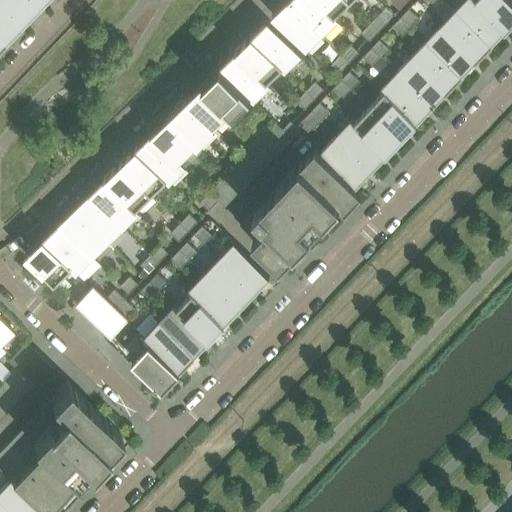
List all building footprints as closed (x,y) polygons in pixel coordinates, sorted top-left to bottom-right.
[(20,18),(1,0),(0,0),(0,31),(4,35),(20,18)] [(1,0),(20,18),(37,1),(36,0),(1,0)] [(322,33),(289,0),(286,0),(272,14),(306,49),(322,33)] [(335,16),(319,0),(289,0),(322,33),(337,18),(335,16)] [(350,1),(349,0),(319,0),(335,16),(350,1)] [(400,8),(408,0),(391,0),(400,8)] [(506,26),(479,0),(464,0),(456,9),(491,42),(506,26)] [(511,20),(511,0),(479,0),(506,26),(511,20)] [(411,26),(420,17),(409,7),(401,16),(411,26)] [(491,42),(456,9),(441,24),(476,58),(491,42)] [(379,30),(389,20),(380,11),(371,22),(379,30)] [(411,26),(401,16),(393,24),(403,34),(411,26)] [(301,53),(267,18),(251,34),(283,66),(285,69),(301,53)] [(379,30),(371,22),(361,31),(370,40),(379,30)] [(476,58),(441,24),(426,40),(461,73),(476,58)] [(267,81),(283,66),(251,34),(250,35),(253,37),(248,42),(245,40),(236,49),(267,81)] [(390,48),(380,39),(372,47),(382,57),(390,48)] [(461,73),(426,40),(411,55),(447,89),(461,73)] [(349,62),(359,51),(351,43),(341,53),(349,62)] [(373,65),(382,57),(372,47),(363,56),(373,65)] [(267,81),(236,49),(220,64),(251,96),(254,99),(270,84),(267,81)] [(340,71),(349,62),(341,53),(332,63),(340,71)] [(447,89),(411,55),(396,71),(432,105),(447,89)] [(251,96),(220,64),(204,80),(230,108),(234,112),(251,96)] [(352,88),(360,80),(350,70),(342,78),(352,88)] [(432,105),(396,71),(382,87),(384,89),(417,120),(432,105)] [(344,97),(352,88),(342,78),(334,87),(344,97)] [(230,108),(204,80),(186,97),(213,125),(230,108)] [(315,98),(324,88),(315,80),(306,90),(315,98)] [(417,120),(384,89),(369,105),(402,136),(417,120)] [(305,108),(315,98),(306,90),(296,100),(305,108)] [(213,125),(186,97),(169,114),(196,142),(213,125)] [(330,111),(320,101),(312,110),(322,119),(330,111)] [(402,136),(369,105),(355,121),(387,152),(402,136)] [(322,119),(312,110),(304,118),(314,128),(322,119)] [(196,142),(169,114),(152,131),(179,159),(196,142)] [(387,152),(355,121),(352,118),(337,134),(372,167),(387,152)] [(292,138),(300,130),(301,129),(291,120),(283,129),(292,138)] [(292,138),(283,129),(275,121),(270,127),(287,143),(292,138)] [(186,166),(179,159),(152,131),(136,146),(167,178),(170,181),(186,166)] [(372,167),(337,134),(322,149),(357,183),(372,167)] [(276,155),(259,138),(253,144),(271,161),(276,155)] [(280,264),(340,201),(345,207),(362,189),(356,184),(357,183),(322,149),(317,144),(240,225),(280,264)] [(152,193),(167,178),(136,146),(135,147),(137,149),(132,154),(130,152),(120,161),(152,193)] [(260,172),(242,156),(237,161),(254,178),(260,172)] [(152,193),(120,161),(119,162),(122,164),(117,169),(114,167),(105,176),(136,208),(152,193)] [(243,190),(226,173),(220,179),(238,195),(243,190)] [(136,208),(105,176),(90,191),(124,226),(139,211),(136,208)] [(124,226),(90,191),(74,206),(108,241),(124,226)] [(209,209),(218,199),(210,191),(200,201),(209,209)] [(108,241),(74,206),(59,221),(93,256),(108,241)] [(188,231),(198,220),(189,212),(180,222),(188,231)] [(93,256),(59,221),(43,236),(72,266),(77,271),(93,256)] [(179,240),(188,231),(180,222),(170,232),(179,240)] [(212,234),(202,225),(194,233),(204,243),(212,234)] [(72,266),(43,236),(42,237),(44,239),(39,244),(37,242),(25,253),(54,284),(72,266)] [(197,249),(187,240),(180,248),(189,258),(197,249)] [(270,275),(235,241),(219,257),(254,291),(270,275)] [(158,262),(168,252),(160,243),(150,253),(158,262)] [(189,258),(180,248),(171,257),(182,267),(189,258)] [(158,262),(150,253),(141,263),(149,272),(158,262)] [(254,291),(219,257),(204,273),(239,306),(254,291)] [(160,290),(168,281),(158,272),(149,280),(160,290)] [(239,306),(204,273),(189,288),(192,291),(225,322),(239,306)] [(129,293),(139,283),(130,274),(120,285),(129,293)] [(160,290),(149,280),(141,289),(151,298),(160,290)] [(94,317),(111,300),(107,296),(94,284),(91,286),(77,301),(78,301),(94,317)] [(115,288),(107,296),(111,300),(117,306),(125,297),(123,296),(115,288)] [(225,322),(192,291),(177,307),(210,338),(225,322)] [(129,301),(125,297),(117,306),(127,315),(135,307),(129,301)] [(128,317),(127,315),(117,306),(111,300),(94,317),(111,333),(112,334),(127,318),(128,317)] [(210,338),(177,307),(175,303),(159,320),(195,353),(210,338)] [(0,336),(12,325),(0,312),(0,336)] [(195,353),(159,320),(145,335),(180,369),(195,353)] [(180,369),(145,335),(144,336),(149,340),(133,357),(163,386),(180,369)] [(28,388),(51,365),(33,348),(11,372),(28,388)] [(0,467),(45,511),(121,431),(67,380),(0,449),(0,467)] [(19,398),(2,381),(0,383),(0,390),(14,404),(19,398)] [(43,511),(45,511),(0,467),(0,469),(9,478),(0,487),(0,499),(13,511),(43,511)] [(13,511),(0,499),(0,511),(13,511)]
